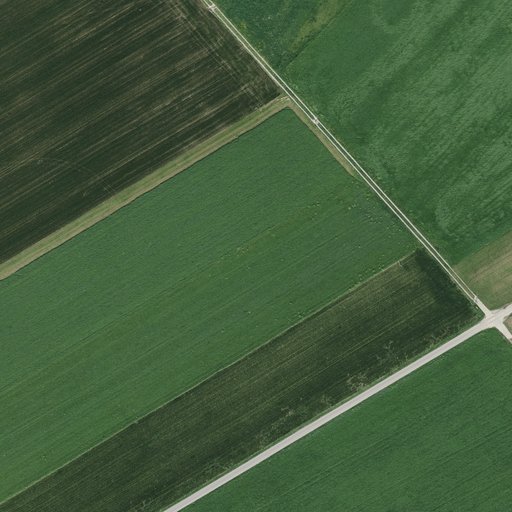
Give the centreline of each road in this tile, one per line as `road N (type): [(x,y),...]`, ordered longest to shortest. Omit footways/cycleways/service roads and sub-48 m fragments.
road 1 (track): [(511,340),(206,0)]
road 2 (unclassified): [(511,312),(171,511)]
